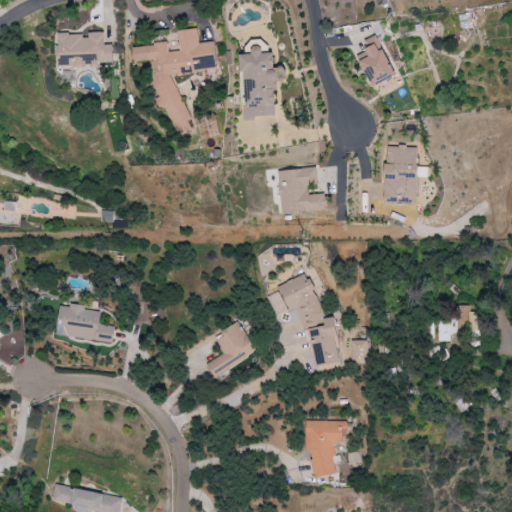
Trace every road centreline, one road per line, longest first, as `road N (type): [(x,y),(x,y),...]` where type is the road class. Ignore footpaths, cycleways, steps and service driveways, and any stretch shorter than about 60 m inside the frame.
road 1 (residential): [(36,380),(95,382),(143,397),(173,427),(187,469),(185,511)]
road 2 (residential): [(313,0),(330,80),(355,128)]
